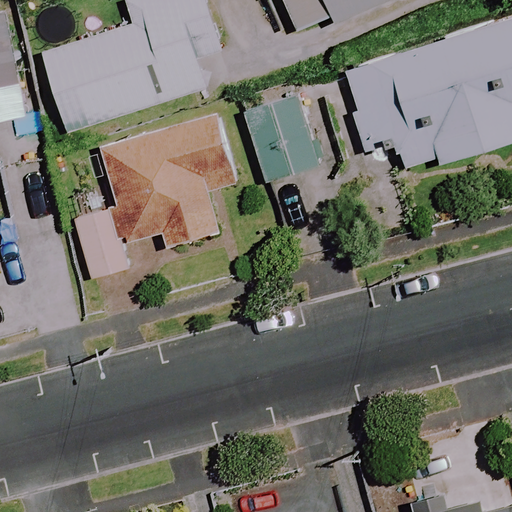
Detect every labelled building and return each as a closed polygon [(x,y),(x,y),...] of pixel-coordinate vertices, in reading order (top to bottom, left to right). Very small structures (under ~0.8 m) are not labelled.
[(205,97),(195,57),(221,50),(208,0),(130,0),(125,2),(132,29),(48,50),(70,132),(205,97)] [(390,0),(283,0),(299,38),(390,0)] [(511,21),(347,72),(371,152),(398,143),(408,176),(511,144),(511,21)] [(0,92),(17,88),(0,25),(0,92)] [(302,100),(247,115),(266,187),(321,172),(302,100)] [(239,186),(221,116),(103,147),(119,209),(77,220),(93,281),(130,272),(123,246),(162,235),(166,249),(219,235),(208,194),(239,186)]
